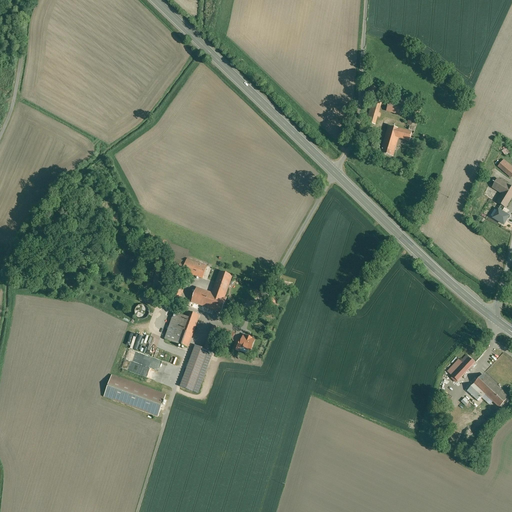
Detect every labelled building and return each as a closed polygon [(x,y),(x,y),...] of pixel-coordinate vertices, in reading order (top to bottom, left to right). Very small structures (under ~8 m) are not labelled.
[(373,86),(366,96),(370,98),(376,88),(373,86)] [(382,102),(374,100),(367,122),(376,125),(382,102)] [(405,105),(389,100),(387,111),(402,115),(405,105)] [(421,110),(412,108),(407,125),(410,126),(416,127),(421,110)] [(401,130),(388,126),(386,135),(398,138),(401,130)] [(412,133),(401,130),(398,138),(410,141),(412,133)] [(398,138),(386,135),(381,153),(393,157),(398,138)] [(511,177),(511,170),(502,162),(498,166),(511,178),(511,177)] [(511,197),(511,187),(508,185),(507,185),(497,179),(492,188),(502,194),(496,203),(501,206),(505,208),(506,208),(511,197)] [(505,208),(501,206),(498,210),(496,214),(497,215),(494,219),(504,224),(509,216),(502,212),(505,208)] [(167,241),(153,236),(150,243),(165,248),(167,241)] [(147,242),(141,249),(144,252),(151,246),(147,242)] [(179,260),(167,255),(166,259),(165,262),(177,266),(179,260)] [(186,262),(179,260),(177,266),(176,269),(203,278),(207,266),(187,258),(186,262)] [(232,276),(220,272),(213,293),(224,298),(232,276)] [(179,280),(169,306),(177,309),(181,296),(180,295),(181,293),(182,293),(186,282),(179,280)] [(213,293),(197,288),(191,302),(221,313),(226,298),(224,298),(213,293)] [(147,316),(146,305),(136,306),(136,317),(147,316)] [(186,317),(175,313),(165,339),(188,348),(199,315),(188,311),(186,317)] [(213,325),(204,349),(208,350),(212,351),(217,335),(220,328),(213,325)] [(235,333),(220,328),(217,335),(232,341),(235,333)] [(131,331),(126,344),(130,346),(135,333),(131,331)] [(241,347),(251,351),(256,339),(243,335),(241,341),(236,340),(232,350),(239,352),(241,347)] [(204,349),(196,346),(181,387),(192,391),(208,350),(204,349)] [(134,363),(159,370),(162,361),(140,354),(139,356),(137,355),(134,363)] [(467,356),(461,362),(463,364),(469,358),(467,356)] [(475,363),(469,358),(463,364),(452,376),(458,381),(475,363)] [(483,375),(468,391),(479,401),(485,394),(494,385),(483,375)] [(114,376),(106,398),(158,417),(166,395),(114,376)] [(508,399),(494,385),(485,394),(499,408),(508,399)] [(443,404),(449,406),(451,398),(446,396),(443,404)]
